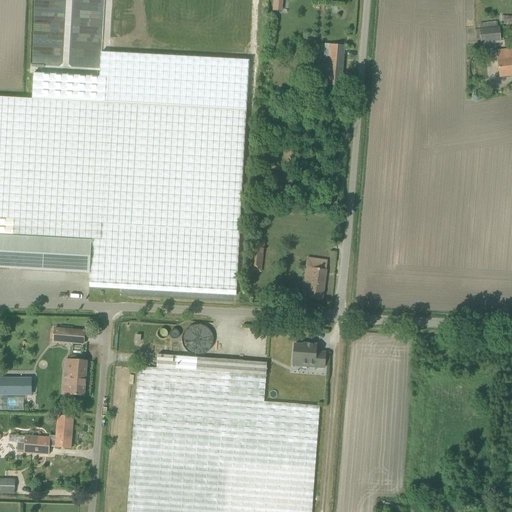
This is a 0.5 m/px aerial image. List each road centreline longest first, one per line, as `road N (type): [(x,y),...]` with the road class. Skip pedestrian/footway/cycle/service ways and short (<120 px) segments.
road 1 (unclassified): [(339,319),(365,0)]
road 2 (unclassified): [(107,307),(339,319)]
road 3 (unclassified): [(91,511),(107,307)]
road 4 (unclassified): [(339,319),(511,327)]
